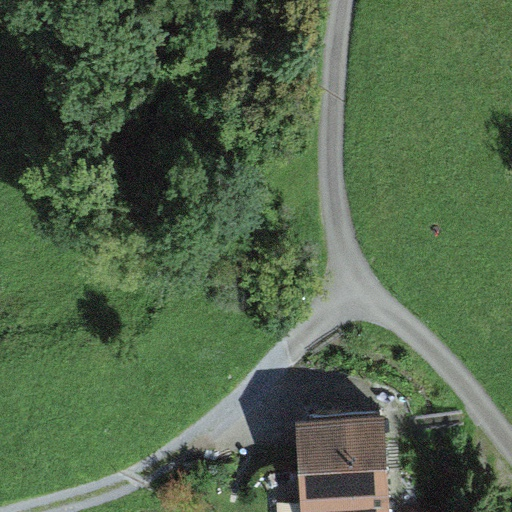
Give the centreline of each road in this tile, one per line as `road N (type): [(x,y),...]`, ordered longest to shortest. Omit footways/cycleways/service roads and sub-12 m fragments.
road 1 (track): [(47,511),(97,497),(192,444),(274,368),(351,279)]
road 2 (track): [(351,279),(328,164),(343,0)]
road 3 (track): [(511,444),(351,279)]
